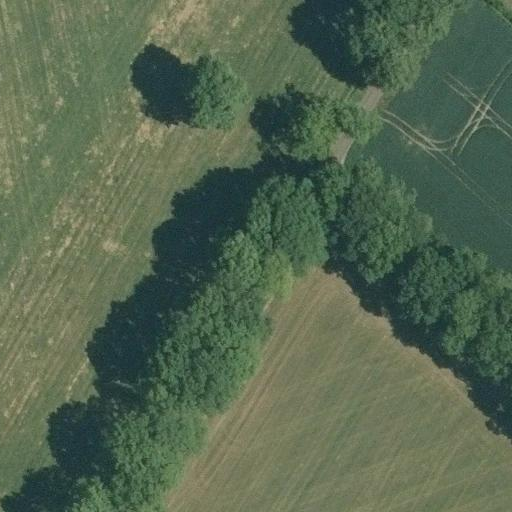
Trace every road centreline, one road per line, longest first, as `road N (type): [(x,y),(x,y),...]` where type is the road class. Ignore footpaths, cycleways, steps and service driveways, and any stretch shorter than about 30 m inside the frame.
road 1 (unclassified): [(126,511),(323,193)]
road 2 (unclassified): [(511,361),(323,193)]
road 3 (unclassified): [(323,193),(442,0)]
